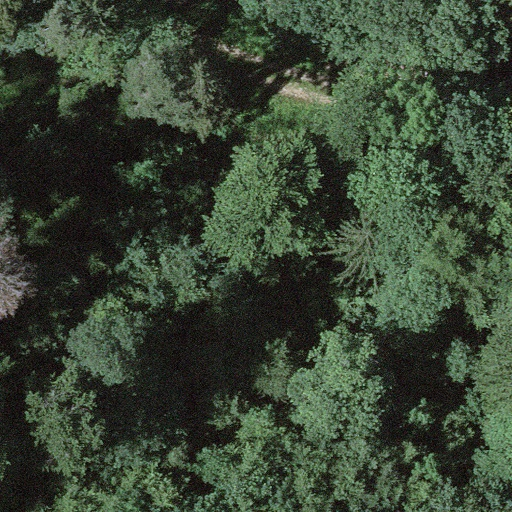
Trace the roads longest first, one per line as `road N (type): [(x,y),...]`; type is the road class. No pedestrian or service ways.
road 1 (track): [(511,117),(303,87)]
road 2 (track): [(133,0),(303,87)]
